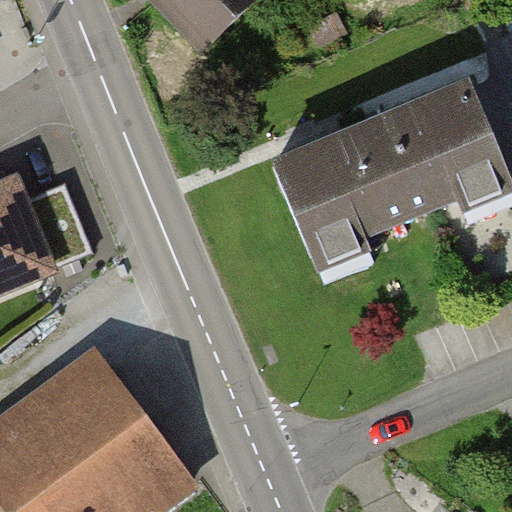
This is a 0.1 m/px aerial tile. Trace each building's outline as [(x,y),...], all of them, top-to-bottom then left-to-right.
[(144,0),(194,56),(258,0),(144,0)] [(511,197),(471,95),(274,175),(321,291),(468,232),(511,214),(511,197)] [(25,189),(0,198),(0,306),(59,285),(25,189)] [(511,214),(468,232),(492,291),(511,282),(511,214)] [(159,511),(184,494),(94,364),(0,428),(0,506),(4,511),(159,511)]
